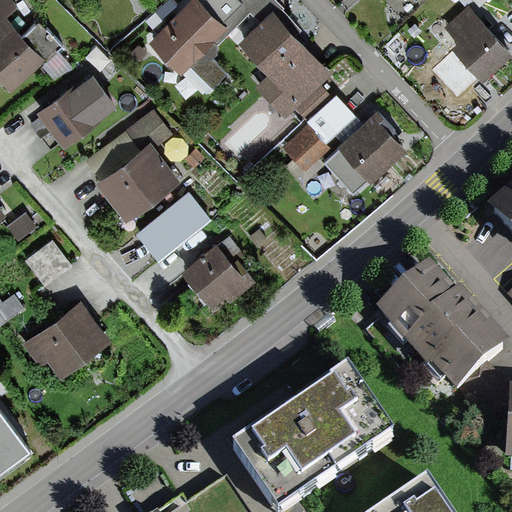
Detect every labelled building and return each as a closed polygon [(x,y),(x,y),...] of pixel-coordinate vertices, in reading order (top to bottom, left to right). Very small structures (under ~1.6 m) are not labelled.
[(0,0),(0,73),(13,88),(63,44),(41,19),(24,33),(7,13),(17,4),(13,0),(0,0)] [(206,0),(190,0),(151,40),(184,71),(191,63),(213,83),(226,69),(213,57),(219,50),(219,42),(251,9),(259,18),(272,6),(278,0),(241,0),(242,0),(225,18),(206,0)] [(452,50),(465,64),(470,59),(485,75),(511,50),(511,46),(470,2),(467,4),(446,24),(459,38),(453,44),(455,46),(452,50)] [(259,18),(239,37),(270,69),(258,80),(288,110),(332,68),(272,6),(259,18)] [(93,64),(37,106),(42,112),(31,121),(42,136),(53,128),(65,144),(122,102),(93,64)] [(323,82),(298,106),(307,116),(332,93),(323,82)] [(342,145),(326,159),(354,189),(369,175),(372,178),(406,146),(379,115),(383,111),(377,104),(338,140),(342,145)] [(150,136),(156,144),(173,131),(154,106),(126,126),(140,144),(150,136)] [(307,120),(284,144),(308,166),(331,143),(307,120)] [(140,144),(97,177),(127,215),(180,175),(156,144),(150,136),(140,144)] [(511,185),(486,207),(511,236),(511,185)] [(190,189),(138,230),(159,256),(211,215),(190,189)] [(26,209),(7,223),(18,239),(38,224),(26,209)] [(53,236),(25,257),(45,284),(73,263),(53,236)] [(219,237),(183,267),(217,308),(257,276),(247,265),(244,268),(219,237)] [(431,267),(378,312),(427,369),(433,363),(454,387),(504,344),(459,291),(455,295),(431,267)] [(0,294),(0,323),(24,306),(14,293),(4,300),(0,294)] [(81,298),(25,339),(42,362),(49,357),(61,374),(110,338),(81,298)] [(344,367),(230,443),(276,511),(278,511),(391,437),(344,367)] [(0,403),(0,474),(30,452),(24,443),(28,441),(0,403)] [(444,511),(425,482),(381,511),(444,511)]
